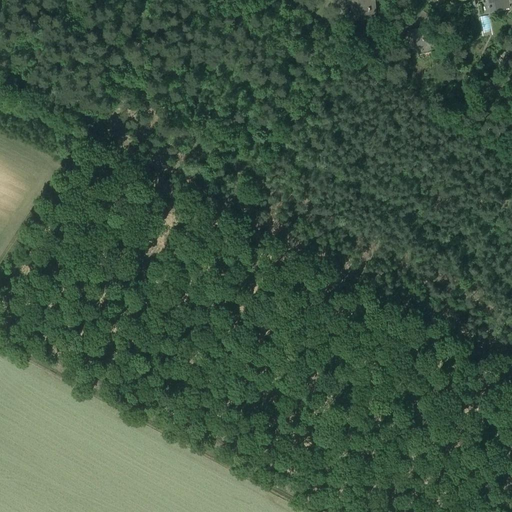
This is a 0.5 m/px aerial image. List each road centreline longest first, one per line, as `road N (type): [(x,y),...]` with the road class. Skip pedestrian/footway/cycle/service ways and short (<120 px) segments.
road 1 (track): [(88,119),(202,179),(259,229),(511,362)]
road 2 (track): [(255,0),(511,152)]
